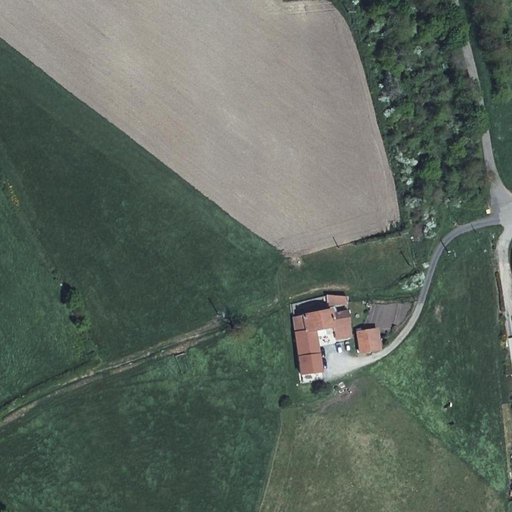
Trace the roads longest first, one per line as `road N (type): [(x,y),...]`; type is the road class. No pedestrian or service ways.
road 1 (unclassified): [(455,0),(509,209)]
road 2 (residential): [(509,209),(447,236),(424,293)]
